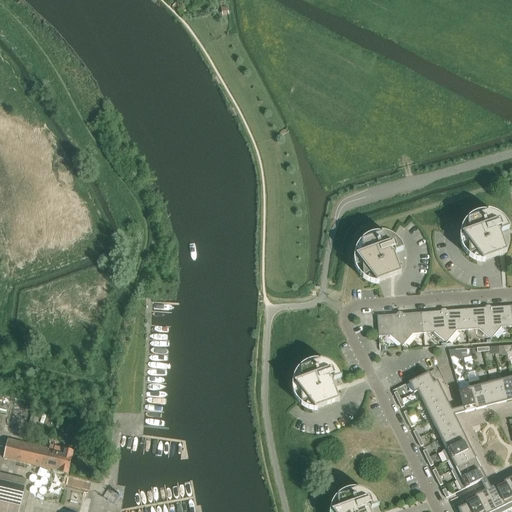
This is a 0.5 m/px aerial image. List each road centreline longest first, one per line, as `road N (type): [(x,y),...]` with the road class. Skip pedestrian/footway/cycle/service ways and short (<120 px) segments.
road 1 (residential): [(438,511),(348,332),(346,311),(511,293)]
road 2 (unclassified): [(345,204),(511,153)]
